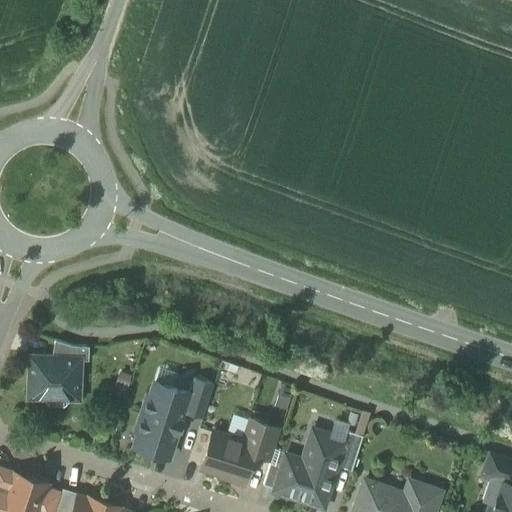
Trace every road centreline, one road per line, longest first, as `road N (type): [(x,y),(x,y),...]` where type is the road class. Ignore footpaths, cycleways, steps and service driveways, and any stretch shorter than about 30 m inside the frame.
road 1 (secondary): [(511,359),(253,269)]
road 2 (residential): [(0,437),(227,511)]
road 3 (secondary): [(88,235),(253,269)]
road 4 (secondary): [(253,269),(104,198)]
